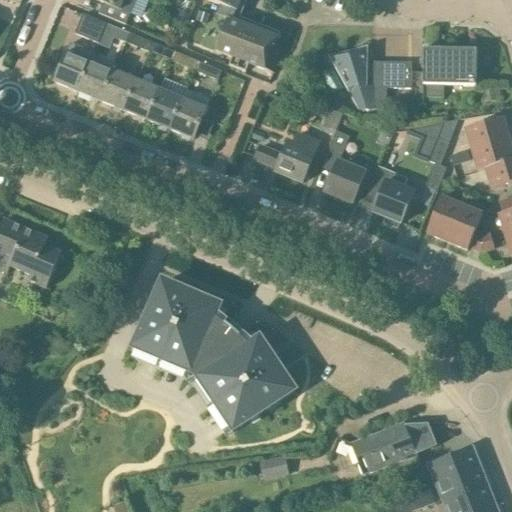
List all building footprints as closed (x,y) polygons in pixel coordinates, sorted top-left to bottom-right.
[(95,0),(104,3),(99,14),(126,25),(136,0),(95,0)] [(242,15),(247,0),(203,0),(204,0),(220,7),(217,16),(228,20),(231,11),(242,15)] [(206,24),(209,14),(199,11),(196,21),(206,24)] [(276,76),(285,51),(276,47),(281,34),(241,19),(242,15),(231,11),(228,20),(215,53),(233,59),(230,66),(246,73),(249,66),(276,76)] [(83,15),(76,35),(99,44),(106,25),(83,15)] [(104,34),(127,44),(131,35),(108,25),(104,34)] [(127,44),(150,53),(153,44),(131,35),(127,44)] [(96,54),(72,44),(56,84),(79,94),(92,63),(96,54)] [(150,53),(172,63),(176,53),(153,44),(150,53)] [(476,86),(476,51),(439,51),(439,46),(425,46),(425,76),(412,76),(412,98),(425,98),(425,102),(445,102),(445,86),(476,86)] [(374,111),(387,111),(387,90),(412,90),(412,64),(370,64),(371,50),(368,50),(332,59),(349,90),(360,110),(372,110),(374,111)] [(172,63),(195,72),(199,63),(176,53),(172,63)] [(102,103),(115,73),(92,63),(79,94),(102,103)] [(195,72),(219,82),(223,72),(199,63),(195,72)] [(125,113),(138,82),(115,73),(102,103),(125,113)] [(148,122),(161,91),(138,82),(125,113),(148,122)] [(171,131),(183,101),(161,91),(148,122),(171,131)] [(500,101),(498,91),(484,93),(486,103),(500,101)] [(171,131),(195,141),(211,101),(187,92),(183,101),(171,131)] [(510,140),(504,119),(466,131),(472,151),(510,140)] [(266,136),(256,132),(253,139),(263,143),(266,136)] [(353,206),(366,173),(339,163),(350,138),(337,133),(323,169),(335,173),(326,195),(353,206)] [(319,144),(297,135),(293,144),(290,143),(284,158),(279,170),(277,174),(303,185),(319,144)] [(446,152),(449,145),(439,140),(436,148),(446,152)] [(478,172),(511,161),(511,145),(510,140),(472,151),(478,172)] [(443,159),(446,152),(436,148),(433,155),(443,159)] [(440,167),(443,159),(433,155),(430,162),(436,165),(440,167)] [(511,161),(478,172),(478,173),(486,170),(492,191),(511,185),(511,161)] [(443,177),(446,170),(440,167),(436,165),(433,172),(443,177)] [(369,193),(381,199),(375,214),(386,219),(384,224),(398,230),(400,224),(401,225),(414,193),(404,189),(408,180),(379,168),(369,193)] [(440,184),(443,177),(433,172),(430,180),(440,184)] [(437,192),(440,184),(430,180),(427,187),(437,192)] [(448,244),(463,207),(443,199),(428,235),(448,244)] [(511,235),(511,199),(499,203),(503,215),(499,216),(506,237),(511,235)] [(483,236),(476,233),(483,215),(463,207),(448,244),(468,252),(469,250),(482,255),(495,251),(491,234),(483,236)] [(46,247),(49,240),(5,221),(0,231),(0,271),(9,275),(11,270),(31,278),(29,283),(47,290),(62,254),(46,247)] [(234,433),(294,392),(255,334),(245,341),(241,339),(242,338),(226,325),(226,326),(222,323),(227,311),(163,284),(134,351),(136,351),(137,350),(193,374),(194,371),(203,378),(201,380),(235,430),(233,431),(234,433)] [(363,478),(438,448),(429,425),(406,426),(351,448),(363,478)] [(448,504),(492,486),(478,450),(434,467),(448,504)] [(266,482),(290,478),(285,457),(262,462),(266,482)] [(412,511),(415,511),(439,503),(432,485),(404,496),(412,511)] [(451,511),(502,511),(492,486),(448,504),(451,511)] [(415,511),(412,511),(404,496),(379,506),(381,511),(417,511),(439,504),(439,503),(415,511)]
